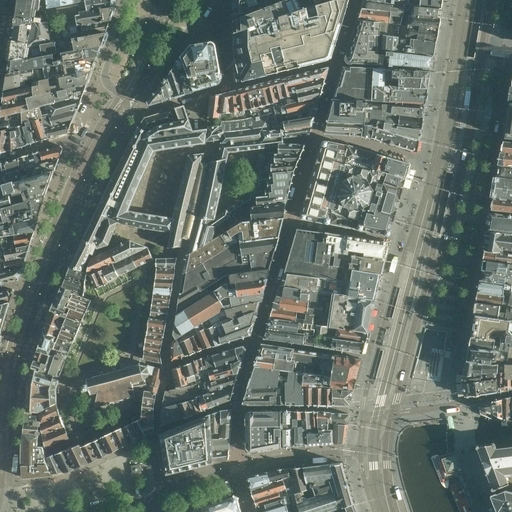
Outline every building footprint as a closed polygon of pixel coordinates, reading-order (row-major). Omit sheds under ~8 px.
[(49,25),(47,15),(38,14),(40,0),(17,0),(14,26),(32,25),(29,47),(33,46),(65,40),(64,33),(70,31),(70,28),(78,26),(77,18),(60,21),(60,23),(49,25)] [(45,0),(47,9),(85,2),(87,12),(114,7),(115,0),(45,0)] [(232,0),(233,19),(270,5),(268,0),(232,0)] [(306,9),(302,0),(281,0),(270,5),(233,19),(234,33),(306,9)] [(332,55),(348,0),(333,0),(306,9),(234,33),(234,34),(233,34),(234,36),(234,45),(234,47),(234,48),(234,49),(235,49),(236,54),(236,55),(234,56),(235,58),(234,59),(234,60),(234,63),(234,64),(234,65),(234,67),(234,68),(234,69),(234,72),(234,73),(234,74),(235,74),(236,81),(236,83),(238,82),(237,82),(241,81),(244,81),(244,80),(253,78),(256,78),(255,78),(265,75),(265,76),(267,75),(276,73),(278,72),(285,70),(287,70),(289,70),(289,69),(298,67),(298,68),(300,67),(309,65),(312,64),(311,64),(321,62),(326,61),(332,55)] [(302,0),(306,9),(333,0),(302,0)] [(406,4),(364,0),(363,0),(361,8),(385,10),(405,12),(406,4)] [(439,17),(440,8),(441,8),(441,7),(406,4),(405,12),(404,14),(440,18),(440,17),(439,17)] [(109,20),(111,16),(112,12),(113,12),(113,11),(114,8),(114,7),(87,12),(76,14),(77,18),(78,26),(109,20)] [(403,24),(404,14),(405,12),(385,10),(361,8),(358,20),(389,23),(403,24)] [(436,41),(440,18),(404,14),(403,24),(389,23),(387,37),(436,41)] [(105,33),(107,28),(109,20),(78,26),(70,28),(70,31),(64,33),(65,40),(105,33)] [(381,36),(384,37),(387,37),(389,23),(358,20),(346,58),(348,63),(358,63),(362,63),(362,64),(363,64),(363,63),(367,63),(367,64),(368,64),(368,63),(372,64),(373,64),(375,64),(376,64),(379,64),(380,65),(380,64),(382,64),(382,65),(383,65),(384,57),(381,57),(382,49),(379,49),(381,36)] [(29,47),(32,25),(14,26),(9,60),(35,55),(33,46),(29,47)] [(92,69),(93,66),(95,61),(94,61),(95,58),(96,58),(96,57),(54,65),(51,54),(101,45),(103,40),(102,40),(103,37),(105,33),(65,40),(33,46),(35,55),(9,60),(7,74),(33,69),(35,80),(91,69),(92,69)] [(434,49),(434,45),(435,45),(435,44),(435,42),(436,41),(387,37),(384,37),(382,49),(433,54),(433,53),(433,52),(433,51),(434,51),(434,49)] [(219,69),(219,65),(219,64),(218,64),(218,60),(218,59),(217,59),(217,55),(216,52),(216,48),(215,46),(215,45),(215,44),(214,43),(213,43),(212,42),(211,42),(210,41),(209,41),(207,42),(203,43),(202,43),(198,44),(198,43),(197,44),(193,45),(193,44),(191,45),(189,46),(182,55),(186,68),(187,73),(193,91),(201,89),(204,88),(205,88),(206,88),(206,87),(209,86),(209,87),(211,86),(214,85),(217,84),(218,84),(219,83),(220,82),(220,81),(221,81),(221,80),(221,79),(221,78),(221,76),(220,76),(220,72),(219,69)] [(96,57),(97,54),(98,53),(97,52),(98,49),(99,50),(99,49),(99,48),(100,46),(101,45),(51,54),(54,65),(96,57)] [(431,68),(433,54),(382,49),(381,57),(384,57),(383,65),(430,68),(431,68)] [(193,91),(187,73),(184,74),(183,69),(186,68),(182,55),(176,63),(175,64),(177,71),(180,70),(181,75),(179,76),(184,94),(193,91)] [(179,76),(177,71),(175,64),(174,65),(174,66),(172,69),(168,75),(168,76),(168,77),(174,97),(184,94),(179,76)] [(383,85),(385,68),(350,67),(350,66),(343,66),(336,89),(337,89),(334,98),(334,99),(364,100),(372,101),(388,102),(390,85),(383,85)] [(324,78),(326,71),(327,71),(328,67),(324,68),(324,69),(319,70),(319,69),(318,70),(309,72),(311,81),(324,78)] [(425,80),(427,72),(430,72),(430,71),(385,68),(383,85),(390,85),(428,88),(429,81),(425,80)] [(35,86),(35,80),(33,69),(7,74),(4,93),(35,86)] [(86,84),(86,82),(87,79),(88,79),(90,74),(91,71),(91,69),(35,80),(35,86),(34,96),(86,84)] [(320,96),(324,79),(325,79),(324,79),(325,78),(324,78),(311,81),(309,72),(287,78),(290,93),(286,94),(286,105),(319,97),(320,97),(320,96)] [(174,97),(168,77),(167,77),(165,80),(161,86),(162,86),(166,100),(174,97)] [(282,106),(280,96),(286,94),(290,93),(287,78),(280,80),(279,80),(279,79),(278,80),(276,81),(276,80),(275,81),(273,81),(271,82),(269,82),(267,83),(266,83),(264,84),(262,84),(260,84),(260,85),(259,85),(258,85),(251,87),(246,88),(246,89),(244,89),(250,117),(272,113),(270,105),(274,104),(273,102),(277,101),(278,107),(282,106)] [(29,110),(43,106),(55,102),(82,95),(84,88),(86,84),(34,96),(29,97),(29,110)] [(423,97),(424,94),(427,95),(428,88),(390,85),(388,102),(425,104),(426,97),(423,97)] [(34,96),(35,86),(4,93),(3,103),(29,97),(34,96)] [(166,100),(162,86),(159,89),(157,92),(156,93),(154,95),(153,96),(152,96),(152,97),(148,101),(147,102),(149,105),(166,100)] [(250,117),(244,89),(243,89),(243,90),(241,90),(237,91),(241,111),(246,110),(247,114),(242,115),(243,119),(250,117)] [(241,111),(237,91),(236,91),(235,91),(233,92),(232,92),(231,92),(230,93),(230,112),(231,120),(243,119),(242,115),(237,116),(236,112),(241,111)] [(230,112),(230,93),(229,93),(222,94),(221,95),(213,97),(210,97),(210,100),(210,106),(209,106),(209,107),(209,112),(209,114),(208,118),(219,118),(219,113),(230,112)] [(34,120),(42,118),(46,117),(52,115),(77,107),(82,95),(55,102),(55,107),(44,110),(43,106),(29,110),(28,122),(34,120)] [(29,110),(29,97),(3,103),(1,117),(24,111),(29,110)] [(317,106),(319,99),(319,97),(286,105),(285,105),(287,114),(317,106)] [(423,118),(386,113),(387,104),(371,104),(364,103),(364,100),(334,99),(328,122),(363,124),(373,125),(384,129),(385,122),(422,128),(423,121),(420,120),(420,118),(423,119),(423,118)] [(423,115),(425,107),(424,107),(423,107),(387,104),(386,113),(423,118),(423,117),(422,117),(423,115)] [(214,218),(219,196),(219,197),(220,195),(219,195),(221,185),(222,180),(223,180),(223,179),(228,152),(267,147),(268,147),(269,146),(276,145),(282,143),(282,140),(282,138),(281,131),(276,132),(273,117),(272,113),(250,117),(243,119),(231,120),(221,121),(220,127),(218,127),(219,126),(218,126),(208,127),(208,126),(207,126),(207,129),(200,130),(199,130),(197,130),(195,131),(195,130),(194,131),(193,131),(192,131),(184,106),(175,108),(175,109),(176,109),(179,121),(175,122),(172,110),(171,109),(152,115),(146,117),(144,118),(137,127),(136,128),(130,142),(130,141),(129,143),(124,154),(120,153),(118,157),(121,160),(107,189),(93,218),(84,237),(83,240),(82,240),(82,241),(71,266),(70,265),(70,266),(81,271),(89,253),(93,254),(95,247),(97,248),(108,244),(118,222),(122,224),(128,225),(131,225),(155,229),(159,236),(168,231),(171,232),(168,248),(179,246),(180,247),(182,237),(186,238),(191,239),(187,254),(212,239),(215,226),(245,207),(286,203),(290,186),(294,170),(254,174),(248,197),(226,210),(215,218),(214,218)] [(284,115),(282,106),(278,107),(274,108),(275,112),(272,113),(273,117),(284,115)] [(311,126),(313,117),(314,117),(314,116),(316,106),(317,106),(287,114),(284,115),(273,117),(276,132),(281,131),(282,138),(303,134),(303,135),(304,134),(308,133),(308,134),(308,133),(309,133),(309,132),(310,126),(311,127),(311,126)] [(73,119),(74,115),(77,107),(52,115),(54,120),(48,122),(46,117),(42,118),(44,128),(52,125),(73,119)] [(0,124),(24,118),(24,111),(1,117),(0,122),(0,124)] [(8,127),(24,123),(24,118),(0,124),(0,131),(8,130),(8,127)] [(46,138),(44,128),(42,118),(34,120),(36,141),(46,138)] [(69,128),(70,127),(69,126),(70,125),(71,125),(71,124),(71,123),(72,120),(73,119),(52,125),(55,136),(67,133),(68,133),(68,131),(69,128)] [(36,141),(34,120),(28,122),(28,124),(18,127),(19,137),(17,138),(18,147),(27,144),(36,141)] [(419,140),(384,129),(373,125),(363,124),(328,122),(327,123),(328,123),(326,129),(325,129),(324,133),(328,133),(335,133),(335,134),(336,134),(336,133),(342,134),(343,134),(349,134),(349,135),(351,135),(361,135),(371,137),(401,147),(417,152),(418,147),(417,147),(417,145),(419,145),(419,140)] [(420,137),(422,128),(385,122),(384,129),(419,140),(420,139),(417,139),(417,136),(420,137)] [(55,136),(52,125),(44,128),(46,138),(55,136)] [(18,147),(17,138),(19,137),(18,127),(8,130),(9,136),(6,151),(18,147)] [(0,152),(6,151),(9,136),(8,130),(0,131),(0,152)] [(332,214),(342,177),(341,177),(340,177),(340,176),(339,176),(339,175),(340,174),(340,173),(341,173),(342,173),(343,173),(346,163),(343,162),(348,145),(326,141),(325,141),(322,143),(321,143),(318,155),(311,179),(301,214),(303,219),(316,222),(316,221),(327,223),(330,214),(332,214)] [(511,142),(503,141),(501,152),(499,165),(511,166),(511,142)] [(301,153),(304,146),(304,145),(303,145),(302,144),(302,145),(301,145),(282,144),(282,143),(276,145),(269,146),(268,147),(267,147),(265,155),(259,153),(258,158),(301,154),(301,153)] [(374,189),(377,181),(379,173),(378,173),(372,171),(372,169),(376,153),(364,150),(348,145),(343,162),(346,163),(343,173),(342,173),(341,173),(340,173),(340,174),(339,175),(339,176),(340,176),(340,177),(341,177),(342,177),(332,214),(330,214),(327,223),(343,226),(363,230),(371,202),(396,209),(397,207),(393,205),(394,201),(398,202),(399,199),(376,193),(373,192),(374,189)] [(59,158),(62,148),(60,146),(39,152),(41,164),(59,158)] [(17,171),(41,164),(39,152),(15,160),(8,162),(0,164),(0,184),(0,185),(19,179),(17,171)] [(403,188),(410,164),(387,157),(376,153),(372,169),(378,171),(378,173),(379,173),(377,181),(403,188)] [(297,160),(300,154),(301,154),(258,158),(256,166),(297,162),(298,161),(297,160)] [(55,170),(56,166),(59,158),(41,164),(17,171),(19,179),(52,169),(55,170)] [(294,170),(297,162),(256,166),(254,174),(294,170)] [(511,166),(499,165),(498,165),(496,176),(497,176),(511,177),(511,166)] [(46,196),(55,170),(52,169),(19,179),(0,185),(3,194),(0,194),(0,207),(46,196)] [(511,177),(497,176),(496,182),(494,182),(493,187),(495,187),(493,197),(511,198),(511,177)] [(401,193),(402,190),(403,188),(377,181),(374,189),(377,190),(376,193),(399,199),(400,196),(398,195),(398,193),(401,193)] [(38,216),(40,211),(41,211),(44,203),(43,203),(45,197),(46,196),(0,207),(0,225),(7,224),(7,226),(39,218),(39,217),(38,216)] [(511,198),(493,197),(491,210),(511,211),(511,198)] [(394,219),(396,209),(371,202),(363,230),(373,232),(375,233),(375,232),(384,234),(384,235),(385,235),(385,234),(385,235),(386,234),(389,232),(390,232),(390,231),(394,220),(394,219)] [(241,221),(284,217),(286,203),(245,207),(215,226),(212,239),(241,221)] [(511,215),(491,214),(490,213),(490,215),(490,218),(489,218),(489,221),(489,224),(488,224),(488,227),(489,227),(488,229),(487,229),(487,232),(511,234),(511,215)] [(182,274),(236,241),(279,237),(283,221),(284,217),(241,221),(212,239),(187,254),(186,255),(182,274)] [(35,230),(39,218),(7,226),(7,224),(0,225),(0,236),(34,230),(35,230)] [(330,267),(334,252),(330,252),(332,244),(322,243),(325,233),(300,229),(296,232),(285,272),(284,273),(317,278),(334,281),(336,268),(330,267)] [(31,240),(33,236),(34,230),(0,236),(0,248),(30,243),(32,244),(33,241),(31,240)] [(511,234),(487,232),(484,250),(482,259),(511,264),(511,234)] [(379,283),(383,265),(383,264),(383,263),(382,263),(382,261),(384,261),(384,260),(385,260),(385,259),(384,259),(385,256),(386,256),(386,255),(385,255),(388,242),(354,237),(325,233),(322,243),(332,244),(330,252),(334,252),(330,267),(336,268),(334,281),(317,278),(315,290),(318,291),(375,299),(378,289),(376,287),(376,284),(379,283)] [(202,289),(212,283),(227,274),(269,269),(279,237),(236,241),(182,274),(179,294),(177,304),(176,315),(206,296),(202,289)] [(102,269),(113,264),(118,261),(124,258),(131,255),(147,247),(130,240),(91,259),(87,272),(81,271),(70,266),(70,267),(66,276),(85,283),(86,274),(89,275),(95,272),(102,269)] [(0,260),(26,256),(30,244),(30,243),(0,248),(0,260)] [(153,259),(147,247),(131,255),(137,267),(153,259)] [(137,267),(131,255),(124,258),(130,270),(137,267)] [(0,273),(22,268),(26,256),(0,260),(0,273)] [(130,270),(124,258),(118,261),(124,273),(130,270)] [(174,268),(177,258),(156,258),(156,267),(174,268)] [(511,264),(482,259),(479,280),(511,285),(511,264)] [(124,273),(118,261),(113,264),(119,276),(124,273)] [(119,276),(113,264),(102,269),(108,282),(119,276)] [(173,278),(174,268),(156,267),(155,278),(173,278)] [(18,278),(20,273),(20,272),(21,269),(22,269),(22,268),(0,273),(0,283),(18,279),(19,278),(18,278)] [(108,282),(102,269),(95,272),(101,285),(108,282)] [(219,288),(267,278),(268,277),(267,277),(269,269),(270,269),(269,269),(227,274),(212,283),(216,290),(219,288)] [(101,285),(95,272),(89,275),(95,288),(101,285)] [(315,290),(317,278),(284,273),(281,285),(315,290)] [(84,295),(85,283),(66,276),(62,286),(80,294),(84,295)] [(172,287),(173,278),(155,278),(154,286),(172,287)] [(211,317),(223,311),(221,302),(263,292),(263,290),(266,279),(267,279),(267,278),(219,288),(216,290),(206,296),(176,315),(175,319),(175,320),(173,334),(175,338),(178,337),(187,331),(195,327),(204,348),(213,346),(204,322),(211,317)] [(500,295),(501,288),(510,289),(509,296),(511,296),(511,285),(479,280),(477,291),(500,295)] [(317,302),(318,291),(315,290),(281,285),(277,296),(317,302)] [(65,313),(70,300),(73,302),(76,295),(79,296),(80,294),(62,286),(61,286),(61,287),(60,289),(60,288),(54,301),(51,307),(51,310),(67,317),(68,314),(65,313)] [(170,295),(172,287),(154,286),(153,293),(170,295)] [(10,301),(11,299),(12,297),(13,293),(14,292),(11,289),(0,292),(0,303),(11,301),(10,301)] [(370,322),(369,321),(370,317),(371,318),(371,316),(373,308),(374,305),(373,305),(373,301),(375,302),(375,300),(375,299),(318,291),(317,302),(322,303),(320,314),(315,314),(313,324),(315,324),(314,334),(316,335),(314,345),(336,348),(348,350),(363,352),(365,342),(368,332),(368,331),(368,329),(367,329),(369,323),(370,323),(370,322)] [(511,296),(509,296),(507,296),(506,302),(501,301),(502,295),(500,295),(477,291),(477,296),(477,298),(476,298),(476,303),(499,306),(506,307),(511,308),(511,296)] [(223,311),(260,301),(263,292),(221,302),(223,311)] [(169,302),(170,295),(153,293),(152,301),(169,302)] [(85,313),(91,301),(79,296),(76,295),(73,302),(71,308),(85,313)] [(322,303),(317,302),(277,296),(273,308),(315,314),(320,314),(322,303)] [(4,322),(7,313),(7,312),(7,311),(10,303),(10,302),(11,301),(0,303),(0,333),(1,333),(3,326),(4,322)] [(168,310),(169,302),(152,301),(151,307),(168,310)] [(215,327),(258,310),(258,309),(260,302),(260,301),(223,311),(211,317),(215,327)] [(498,313),(499,306),(476,303),(474,314),(511,319),(511,308),(506,307),(505,314),(498,313)] [(166,320),(167,317),(168,310),(151,307),(149,317),(147,327),(164,330),(166,323),(166,320)] [(81,322),(85,314),(85,313),(71,308),(68,314),(67,317),(81,322)] [(313,324),(315,314),(273,308),(270,318),(313,324)] [(81,322),(67,317),(51,310),(46,323),(76,334),(81,322)] [(251,332),(257,311),(258,310),(215,327),(221,343),(222,343),(223,343),(223,342),(228,341),(230,340),(236,339),(248,335),(251,332)] [(511,319),(474,314),(472,328),(474,329),(473,331),(471,330),(471,336),(508,342),(508,344),(511,345),(511,319)] [(221,343),(215,327),(211,317),(204,322),(213,346),(219,343),(219,344),(221,343)] [(314,334),(315,324),(313,324),(270,318),(267,328),(305,333),(303,343),(303,344),(314,345),(316,335),(314,334)] [(72,342),(75,337),(76,334),(46,323),(44,331),(55,336),(57,330),(62,332),(60,338),(72,342)] [(163,337),(164,330),(147,327),(146,334),(163,337)] [(204,348),(195,327),(187,331),(195,352),(204,348)] [(303,343),(305,333),(267,328),(264,338),(303,343)] [(53,341),(55,336),(44,331),(41,339),(42,339),(44,340),(43,343),(53,347),(55,342),(53,341)] [(195,352),(187,331),(178,337),(185,355),(195,352)] [(162,344),(163,337),(146,334),(144,350),(160,353),(161,346),(162,346),(162,345),(161,345),(162,344)] [(507,353),(508,344),(508,342),(471,336),(470,336),(469,347),(470,347),(507,353)] [(185,355),(178,337),(175,338),(172,340),(171,346),(171,360),(172,360),(179,357),(185,355)] [(68,353),(72,342),(60,338),(58,343),(55,342),(53,347),(68,353)] [(56,388),(59,378),(68,353),(53,347),(43,343),(41,342),(41,341),(40,341),(40,342),(40,344),(39,344),(37,351),(34,360),(31,368),(27,382),(26,395),(25,411),(24,420),(25,420),(25,422),(42,424),(43,410),(56,403),(56,388)] [(291,360),(293,349),(262,344),(258,355),(291,360)] [(242,360),(245,349),(245,348),(245,349),(243,347),(243,346),(242,346),(234,349),(225,351),(207,357),(205,358),(204,358),(208,370),(242,360)] [(507,353),(470,347),(469,347),(466,361),(464,374),(477,376),(477,375),(498,372),(498,365),(506,365),(507,353)] [(356,382),(359,368),(361,360),(361,359),(360,359),(360,358),(351,357),(293,349),(291,360),(318,365),(317,374),(305,372),(304,386),(354,388),(355,386),(354,386),(355,382),(356,382)] [(162,363),(160,353),(144,350),(142,358),(162,363)] [(318,365),(291,360),(258,355),(255,366),(305,372),(317,374),(318,365)] [(211,379),(208,370),(204,358),(198,360),(184,365),(172,369),(176,388),(211,379)] [(238,372),(242,360),(208,370),(211,379),(238,372)] [(146,386),(145,381),(145,379),(149,375),(150,375),(151,374),(152,375),(154,367),(148,365),(146,366),(140,364),(139,363),(140,362),(139,362),(120,364),(120,365),(100,372),(101,375),(82,380),(83,383),(81,383),(83,390),(84,394),(88,393),(89,397),(91,396),(94,408),(135,397),(133,389),(146,386)] [(505,380),(506,365),(498,365),(498,372),(497,380),(496,391),(504,390),(505,380)] [(304,386),(305,372),(255,366),(250,380),(248,387),(286,388),(285,404),(294,404),(304,404),(304,388),(304,386)] [(158,387),(162,369),(161,369),(154,367),(152,375),(153,375),(150,386),(149,391),(157,392),(158,387)] [(210,392),(234,386),(238,373),(237,373),(238,372),(211,379),(176,388),(165,391),(162,404),(164,404),(168,403),(178,401),(195,396),(203,394),(210,392)] [(480,382),(489,381),(497,380),(498,372),(477,375),(477,376),(464,374),(464,375),(462,383),(465,396),(480,394),(480,382)] [(496,391),(497,380),(489,381),(488,393),(496,391)] [(488,393),(489,381),(480,382),(480,394),(488,393)] [(230,398),(234,386),(210,392),(215,405),(229,400),(230,398)] [(285,404),(286,388),(248,387),(244,402),(245,404),(248,404),(277,404),(285,404)] [(313,404),(314,389),(304,388),(304,404),(313,404)] [(351,403),(353,392),(353,391),(354,391),(354,390),(314,389),(313,404),(348,405),(351,403)] [(154,403),(156,393),(157,393),(157,392),(149,391),(144,390),(142,410),(153,410),(154,403)] [(215,405),(210,392),(203,394),(208,407),(215,405)] [(208,407),(203,394),(195,396),(196,397),(201,410),(208,407)] [(201,410),(196,397),(187,400),(193,414),(201,410)] [(510,421),(511,397),(501,399),(501,419),(502,422),(510,421)] [(501,419),(501,399),(491,401),(491,402),(492,416),(501,420),(501,419)] [(193,414),(187,400),(178,403),(178,401),(168,403),(169,405),(164,407),(164,404),(162,404),(162,406),(162,408),(161,424),(161,425),(170,422),(172,421),(184,417),(188,416),(188,415),(193,414)] [(492,416),(491,402),(479,404),(480,414),(491,419),(492,416)] [(60,416),(57,408),(56,403),(43,410),(42,424),(60,416)] [(210,449),(210,439),(218,439),(218,436),(219,423),(230,423),(230,411),(230,410),(229,409),(228,409),(221,410),(210,414),(161,434),(163,444),(157,445),(161,471),(167,470),(167,471),(168,471),(169,472),(170,472),(211,462),(211,461),(210,449)] [(153,418),(153,410),(142,410),(141,418),(143,422),(153,421),(153,418)] [(281,447),(282,411),(255,411),(249,411),(248,411),(247,412),(246,412),(246,413),(245,414),(245,415),(245,416),(245,418),(245,422),(245,424),(245,440),(245,442),(246,446),(245,446),(245,448),(246,448),(246,449),(246,450),(247,451),(248,451),(249,452),(250,453),(251,453),(253,452),(257,452),(259,451),(268,449),(268,450),(270,449),(279,447),(279,448),(281,447)] [(292,445),(292,411),(282,411),(281,447),(292,445)] [(310,433),(310,429),(309,412),(301,411),(292,411),(292,445),(304,445),(303,433),(306,433),(310,433)] [(318,429),(317,412),(309,412),(310,429),(318,429)] [(330,428),(329,412),(317,412),(318,429),(330,428)] [(347,423),(348,414),(331,413),(332,424),(347,423)] [(64,426),(60,416),(42,424),(41,434),(43,435),(64,426)] [(153,432),(153,421),(143,422),(141,418),(131,423),(139,438),(153,432)] [(41,434),(42,424),(25,422),(24,422),(23,430),(24,430),(23,432),(23,433),(24,433),(39,434),(38,434),(41,434)] [(139,438),(131,423),(121,428),(129,443),(139,438)] [(229,436),(230,423),(219,423),(218,436),(229,436)] [(344,442),(346,433),(345,433),(345,431),(346,431),(347,423),(332,424),(332,428),(333,443),(344,442)] [(68,438),(67,435),(64,426),(43,435),(45,447),(68,438)] [(129,443),(121,428),(111,432),(118,448),(129,443)] [(333,443),(332,428),(330,428),(318,429),(319,444),(333,443)] [(319,444),(318,429),(310,429),(310,433),(306,433),(306,444),(319,444)] [(118,448),(111,432),(100,438),(108,453),(118,448)] [(46,458),(43,447),(38,446),(38,434),(39,434),(24,433),(23,444),(22,444),(22,448),(22,451),(22,453),(22,457),(22,459),(22,462),(22,466),(23,466),(23,478),(35,476),(36,476),(39,475),(40,475),(40,476),(52,474),(46,458)] [(229,457),(229,436),(218,436),(218,439),(210,439),(210,449),(211,461),(213,461),(218,461),(218,460),(226,459),(227,459),(228,459),(228,458),(229,457)] [(108,453),(100,438),(90,442),(98,457),(108,453)] [(98,457),(90,442),(82,446),(81,446),(80,443),(71,447),(70,445),(66,447),(67,449),(66,449),(74,468),(83,464),(84,464),(88,463),(88,462),(89,462),(98,458),(98,457)] [(511,446),(495,448),(494,446),(495,445),(494,443),(491,443),(491,444),(478,445),(476,445),(477,447),(482,461),(483,463),(482,463),(485,471),(486,471),(486,472),(487,472),(492,486),(491,486),(492,488),(493,489),(508,483),(505,475),(511,474),(511,446)] [(74,468),(66,449),(55,454),(64,472),(74,468)] [(64,472),(55,454),(46,458),(52,474),(64,472)] [(460,471),(455,455),(444,459),(449,474),(460,471)] [(350,493),(348,487),(349,487),(348,486),(347,485),(346,482),(346,481),(346,480),(347,480),(346,479),(344,473),(343,470),(342,465),(342,463),(341,463),(329,464),(323,465),(322,465),(323,465),(317,466),(316,466),(310,467),(310,466),(309,466),(309,467),(304,467),(303,467),(288,468),(266,472),(267,478),(249,483),(251,489),(251,490),(253,495),(253,496),(254,498),(254,499),(256,505),(255,505),(256,505),(292,495),(294,502),(292,503),(295,511),(292,511),(291,511),(327,511),(353,504),(351,496),(350,496),(349,493),(350,493)] [(141,473),(139,465),(132,466),(133,474),(141,473)] [(267,478),(266,472),(247,476),(249,482),(249,483),(267,478)] [(226,488),(224,482),(216,485),(218,491),(226,488)] [(511,511),(511,487),(508,486),(505,490),(495,494),(494,494),(492,495),(491,495),(491,496),(497,510),(497,511),(498,511),(511,511)] [(203,497),(210,494),(208,487),(200,490),(203,497)] [(261,511),(292,503),(294,502),(292,495),(256,505),(256,506),(258,511),(261,511)] [(240,511),(240,510),(241,509),(240,508),(239,507),(239,508),(238,504),(238,503),(238,501),(238,500),(237,500),(238,499),(232,496),(232,498),(231,497),(231,498),(228,499),(227,499),(227,500),(224,501),(223,501),(222,501),(221,501),(221,502),(217,503),(216,503),(215,503),(215,504),(214,504),(210,506),(210,505),(209,506),(209,505),(206,506),(206,507),(203,508),(202,508),(203,511),(240,511)] [(291,511),(292,511),(295,511),(292,503),(261,511),(291,511)]
